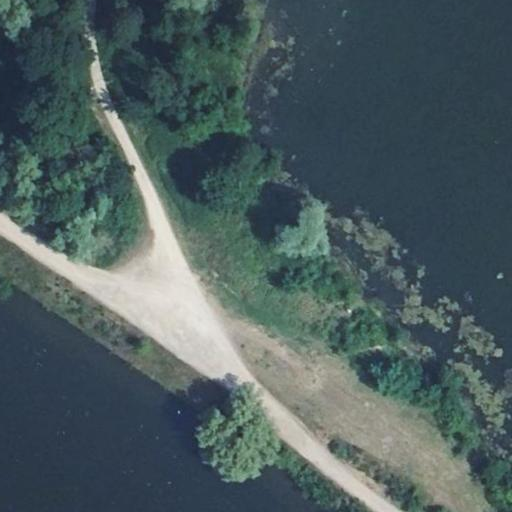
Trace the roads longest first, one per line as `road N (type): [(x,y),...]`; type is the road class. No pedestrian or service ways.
road 1 (track): [(382,511),(224,379),(0,221)]
road 2 (track): [(224,379),(96,58),(95,0)]
